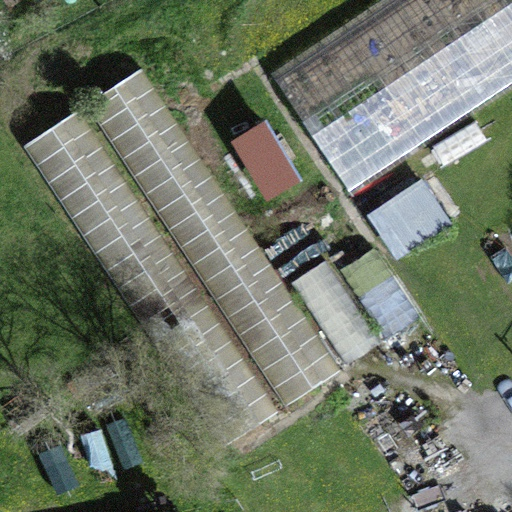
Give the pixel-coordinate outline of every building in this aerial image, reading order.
[(511,0),(387,0),(272,77),(350,194),(511,85),(511,0)] [(86,105),(285,405),(340,370),(141,68),(86,105)] [(266,188),(303,170),(272,104),(234,122),(266,188)] [(79,110),(24,146),(223,446),(277,411),(79,110)] [(368,205),(399,251),(455,213),(424,167),(368,205)] [(344,260),(378,328),(410,311),(376,243),(344,260)]
